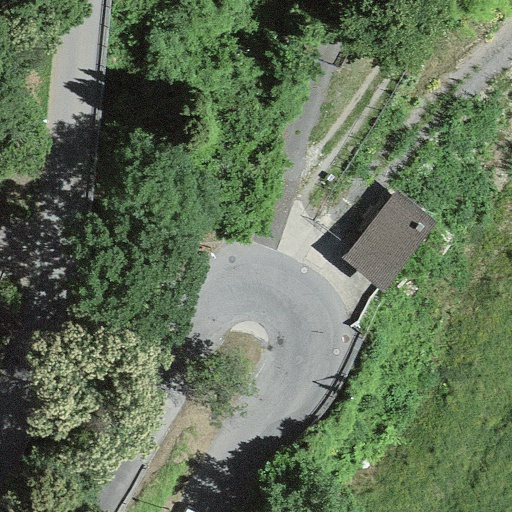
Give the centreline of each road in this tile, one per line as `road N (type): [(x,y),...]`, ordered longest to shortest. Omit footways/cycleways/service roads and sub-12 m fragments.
road 1 (tertiary): [(81,511),(183,321),(212,289),(241,281),(292,307),(303,346),(285,391),(205,511)]
road 2 (unclassified): [(83,0),(56,258),(0,431)]
